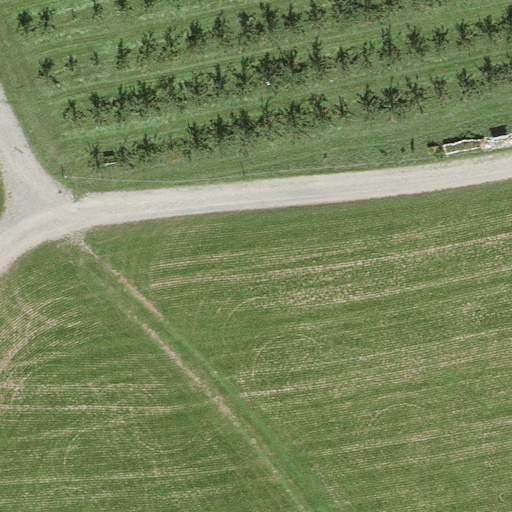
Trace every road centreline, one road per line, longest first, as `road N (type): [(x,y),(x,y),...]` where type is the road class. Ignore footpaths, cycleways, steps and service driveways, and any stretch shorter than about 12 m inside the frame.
road 1 (track): [(43,213),(392,185),(511,166)]
road 2 (track): [(340,511),(258,402),(143,289)]
road 3 (track): [(43,213),(143,289)]
